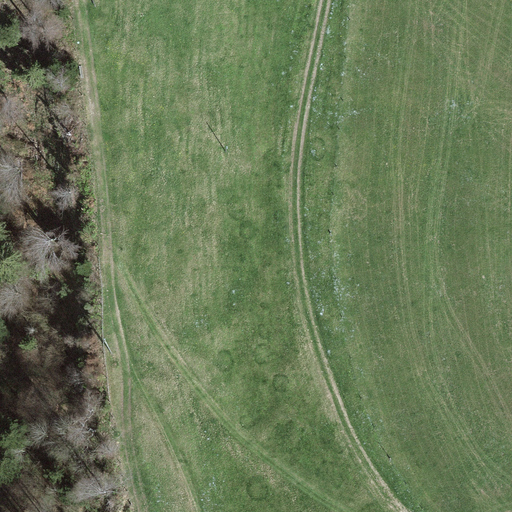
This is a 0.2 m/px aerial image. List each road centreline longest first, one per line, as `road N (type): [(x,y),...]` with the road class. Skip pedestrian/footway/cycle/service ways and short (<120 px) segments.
road 1 (track): [(326,0),(297,179),(304,288),(337,409),(396,511)]
road 2 (track): [(112,241),(135,296),(206,397),(252,446),(338,511)]
